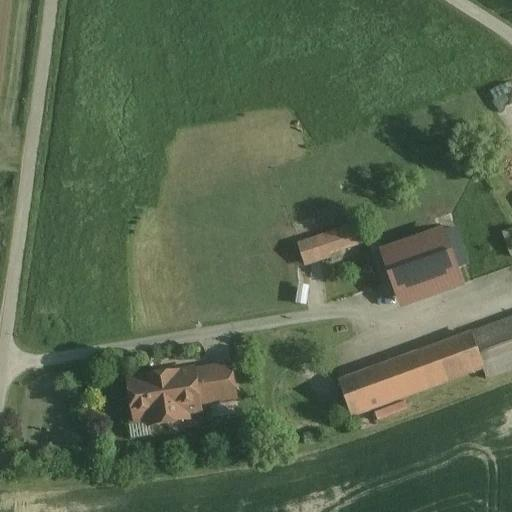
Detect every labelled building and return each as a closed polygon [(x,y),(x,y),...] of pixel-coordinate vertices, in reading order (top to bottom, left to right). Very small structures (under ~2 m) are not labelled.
[(360,226),(322,240),(328,256),(366,242),(360,226)] [(403,310),(462,289),(457,273),(442,234),(384,254),(403,310)] [(511,371),(511,322),(338,384),(351,418),(482,372),(485,382),(511,371)] [(230,368),(194,374),(199,406),(236,401),(230,368)] [(200,414),(199,406),(194,374),(194,372),(128,382),(135,424),(148,422),(149,428),(188,422),(187,416),(200,414)]
